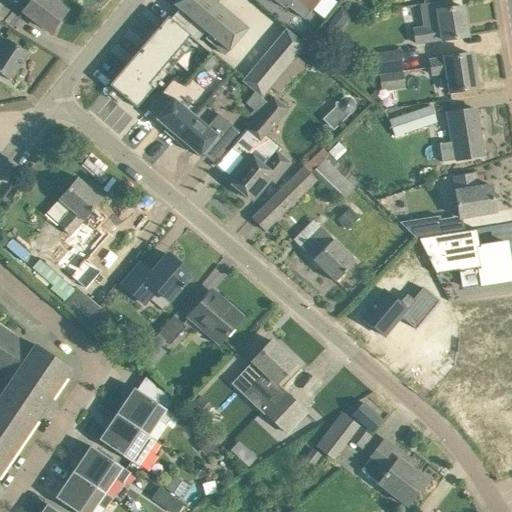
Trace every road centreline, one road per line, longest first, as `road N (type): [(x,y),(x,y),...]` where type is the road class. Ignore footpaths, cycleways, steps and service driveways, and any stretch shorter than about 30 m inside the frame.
road 1 (residential): [(498,511),(450,432),(55,97)]
road 2 (residential): [(0,511),(99,364),(0,279)]
road 3 (unclassified): [(55,97),(133,0)]
